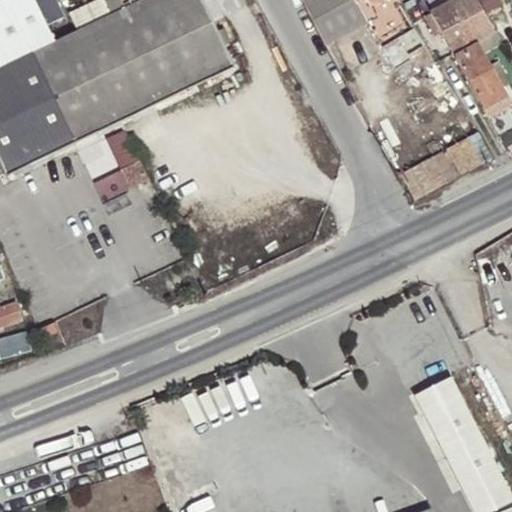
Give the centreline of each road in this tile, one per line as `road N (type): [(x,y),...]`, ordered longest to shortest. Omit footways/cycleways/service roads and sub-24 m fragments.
road 1 (secondary): [(405,244),(0,419)]
road 2 (residential): [(274,0),(405,244)]
